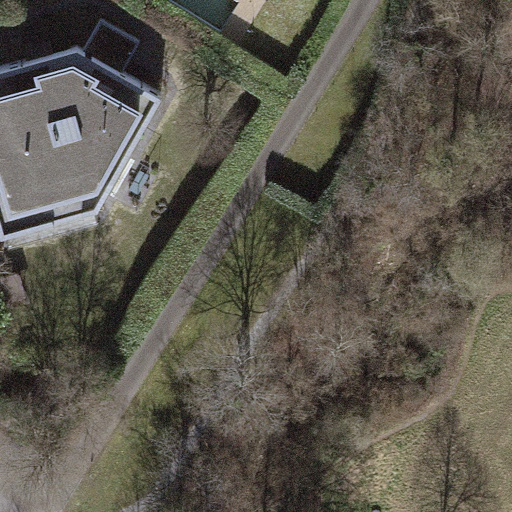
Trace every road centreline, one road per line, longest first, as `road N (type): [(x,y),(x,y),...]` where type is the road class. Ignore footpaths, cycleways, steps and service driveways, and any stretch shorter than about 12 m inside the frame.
road 1 (track): [(136,511),(377,145),(420,0)]
road 2 (track): [(511,286),(491,294),(461,337),(430,421),(356,458),(340,482),(336,511)]
